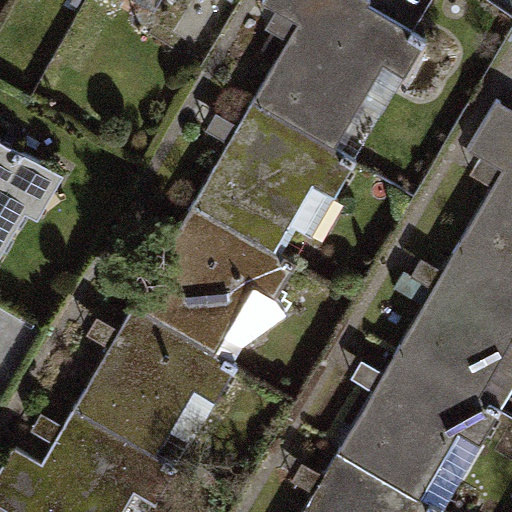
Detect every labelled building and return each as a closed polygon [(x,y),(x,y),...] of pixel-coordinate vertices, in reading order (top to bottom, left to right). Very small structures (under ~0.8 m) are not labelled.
[(370,0),(264,0),(263,2),(300,22),(255,97),(333,143),(382,60),(405,73),(425,38),(368,5),(370,0)] [(356,157),(333,143),(255,97),(196,202),(274,248),(312,179),(335,192),(356,157)] [(438,511),(511,389),(511,105),(502,100),(473,149),(484,156),(470,179),(489,190),(384,365),(363,353),(350,374),(375,388),(301,511),(438,511)] [(0,252),(29,200),(43,208),(63,171),(0,135),(0,252)] [(274,248),(196,202),(138,298),(217,345),(252,281),(275,295),(294,260),(274,248)] [(17,439),(0,466),(0,497),(25,511),(149,511),(241,358),(232,353),(217,345),(138,298),(45,455),(17,439)]
